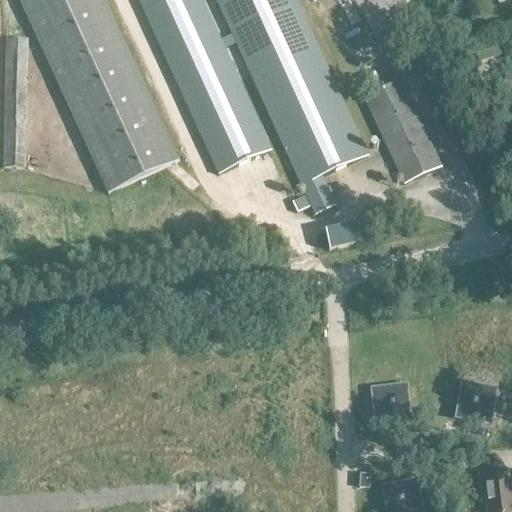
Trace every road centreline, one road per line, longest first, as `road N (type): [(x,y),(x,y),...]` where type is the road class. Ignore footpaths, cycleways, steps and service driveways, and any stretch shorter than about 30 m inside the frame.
road 1 (unclassified): [(0,339),(511,243)]
road 2 (unknown): [(124,0),(222,212),(286,220),(330,280)]
